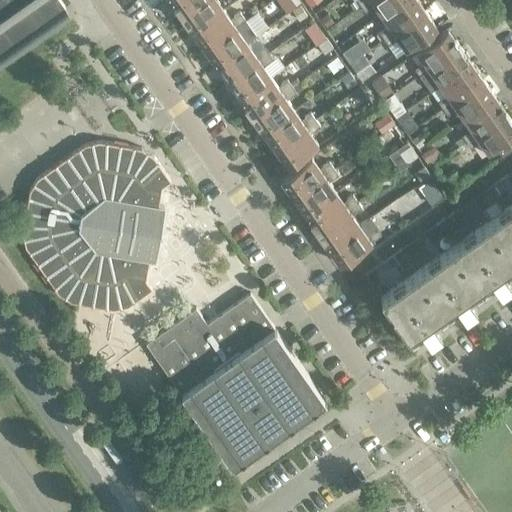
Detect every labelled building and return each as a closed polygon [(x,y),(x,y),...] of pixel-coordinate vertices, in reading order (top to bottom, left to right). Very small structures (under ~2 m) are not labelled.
[(0,0),(0,64),(63,20),(58,13),(65,8),(59,0),(0,0)] [(170,0),(180,14),(199,0),(170,0)] [(199,0),(180,14),(192,31),(223,9),(216,0),(199,0)] [(402,0),(367,0),(360,5),(365,12),(374,5),(382,15),(402,0)] [(424,10),(417,0),(402,0),(382,15),(389,25),(379,32),(383,39),(424,10)] [(290,2),(283,7),(287,13),(296,7),(291,1),(290,2)] [(303,6),(293,14),(299,22),(310,15),(305,8),(303,6)] [(230,19),(223,9),(192,31),(203,47),(244,19),(240,12),(230,19)] [(437,28),(424,10),(383,39),(388,45),(398,38),(406,49),(437,28)] [(322,19),(327,27),(333,22),(328,15),(322,19)] [(249,25),(244,19),(203,47),(215,64),(246,42),(239,32),(249,25)] [(448,36),(444,30),(416,50),(424,61),(414,68),(419,75),(460,46),(451,34),(448,36)] [(327,40),(319,45),(325,54),(333,49),(327,41),(327,40)] [(254,53),(246,42),(215,64),(227,81),(268,52),(264,46),(254,53)] [(471,63),(460,46),(419,75),(430,92),(440,85),(471,63)] [(352,47),(344,53),(351,63),(359,57),(352,47)] [(273,59),(268,52),(227,81),(239,98),(270,76),(263,66),(273,59)] [(337,58),(328,65),(334,73),(343,66),(338,60),(337,58)] [(483,79),(471,63),(440,85),(447,95),(437,102),(442,108),(483,79)] [(349,72),(340,78),(348,89),(357,84),(349,72)] [(277,86),(270,76),(239,98),(251,115),(292,86),(287,79),(277,86)] [(373,84),(372,84),(384,100),(394,93),(382,77),(373,84)] [(495,96),(483,79),(442,108),(447,115),(457,108),(464,118),(495,96)] [(296,92),(292,86),(251,115),(263,131),(294,109),(286,99),(296,92)] [(360,88),(354,93),(361,103),(368,98),(360,88)] [(507,113),(495,96),(464,118),(471,128),(461,135),(465,142),(507,113)] [(393,112),(392,112),(397,118),(406,111),(402,105),(393,112)] [(301,120),(294,109),(263,131),(274,148),(315,119),(311,113),(301,120)] [(511,126),(511,120),(507,113),(465,142),(470,148),(480,141),(488,152),(511,135),(511,127),(511,126)] [(385,115),(375,122),(383,133),(392,126),(385,115)] [(320,126),(315,119),(274,148),(287,166),(318,144),(310,133),(320,126)] [(419,133),(411,139),(416,146),(424,141),(419,133)] [(152,288),(145,279),(138,278),(141,259),(147,260),(147,261),(148,261),(149,261),(149,260),(155,261),(159,236),(160,236),(161,236),(161,235),(161,234),(161,233),(160,233),(164,207),(158,206),(158,205),(157,205),(156,205),(156,206),(151,205),(154,186),(161,187),(170,181),(153,156),(141,148),(126,146),(99,141),(84,144),(37,177),(29,190),(22,232),(25,246),(58,294),(71,302),(113,309),(127,306),(152,288)] [(319,168),(311,157),(283,177),(287,182),(284,185),(293,197),(333,168),(329,161),(319,168)] [(338,174),(333,168),(293,197),(304,213),(335,191),(328,181),(338,174)] [(443,182),(449,192),(461,184),(455,174),(443,182)] [(431,181),(420,189),(433,206),(444,199),(431,181)] [(498,183),(491,188),(495,195),(502,189),(498,183)] [(343,202),(335,191),(304,213),(316,230),(357,201),(352,195),(343,202)] [(362,208),(357,201),(316,230),(328,247),(359,225),(352,215),(362,208)] [(511,204),(487,222),(511,256),(511,204)] [(511,262),(511,256),(487,222),(452,247),(479,285),(492,277),(502,291),(511,285),(501,270),(511,262)] [(366,235),(359,225),(328,247),(340,264),(371,242),(381,235),(376,228),(366,235)] [(479,285),(452,247),(416,272),(444,311),(457,301),(467,316),(476,309),(466,295),(479,285)] [(444,311),(416,272),(380,297),(408,336),(421,326),(432,341),(441,334),(431,320),(444,311)] [(269,321),(250,293),(218,315),(207,323),(196,307),(145,343),(151,350),(172,381),(224,454),(233,466),(326,401),(269,321)]
